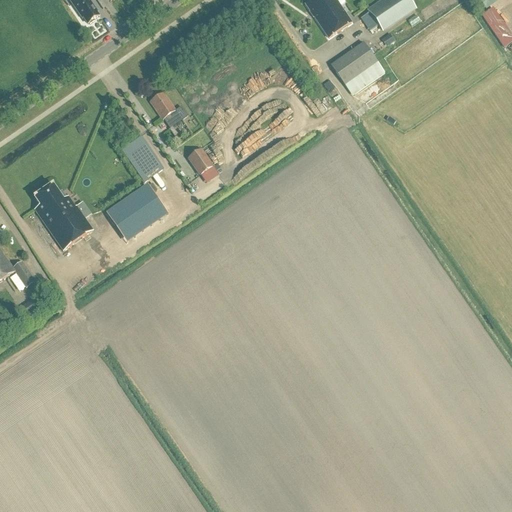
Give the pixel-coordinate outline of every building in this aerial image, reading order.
[(69,0),(71,3),(77,13),(83,20),(84,20),(88,26),(99,18),(96,15),(97,14),(89,3),(87,0),(69,0)] [(310,0),(312,2),(305,6),(311,14),(312,13),(315,18),(314,19),(329,41),(352,25),(334,0),(333,0),(332,0),(310,0)] [(385,0),(367,12),(379,29),(413,7),(407,0),(385,0)] [(503,14),(498,17),(502,26),(508,24),(503,14)] [(497,47),(510,37),(506,31),(492,40),(497,47)] [(384,40),(389,47),(394,43),(389,36),(384,40)] [(330,68),(344,87),(352,98),(384,75),(363,45),(330,68)] [(333,107),(342,100),(335,91),(326,98),(333,107)] [(164,95),(151,104),(163,121),(176,112),(164,95)] [(121,152),(144,186),(163,173),(140,139),(121,152)] [(189,161),(206,185),(219,176),(201,152),(189,161)] [(152,190),(156,199),(168,194),(164,185),(152,190)] [(53,187),(35,200),(40,208),(35,212),(63,254),(93,233),(76,208),(75,209),(68,199),(64,202),(53,187)] [(88,208),(91,215),(100,212),(96,204),(88,208)] [(98,225),(102,232),(111,227),(106,220),(98,225)] [(13,271),(0,252),(0,284),(15,274),(27,291),(36,284),(23,265),(13,271)] [(19,311),(26,320),(41,310),(35,300),(19,311)]
